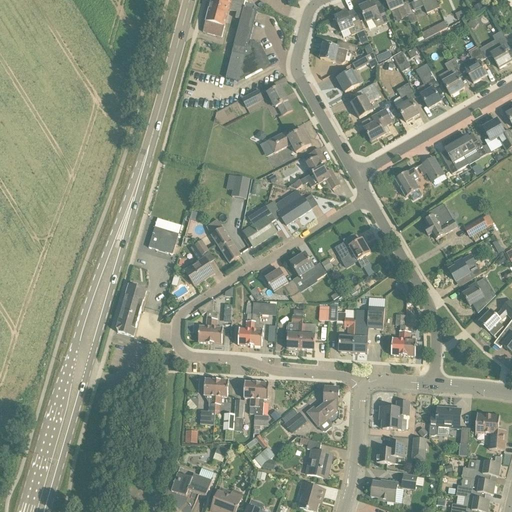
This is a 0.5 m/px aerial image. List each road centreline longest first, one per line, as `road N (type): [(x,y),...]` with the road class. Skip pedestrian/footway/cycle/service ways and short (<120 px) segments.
road 1 (residential): [(364,386),(194,357),(179,347),(178,324),(188,309),(368,197)]
road 2 (primary): [(152,138),(27,511)]
road 3 (primary): [(47,511),(152,138)]
road 4 (residential): [(433,384),(429,309),(368,197)]
road 5 (residential): [(357,176),(297,71),(306,16),(321,0)]
road 6 (residential): [(357,176),(511,87)]
road 7 (primary): [(152,138),(188,0)]
road 8 (residential): [(345,511),(364,386)]
